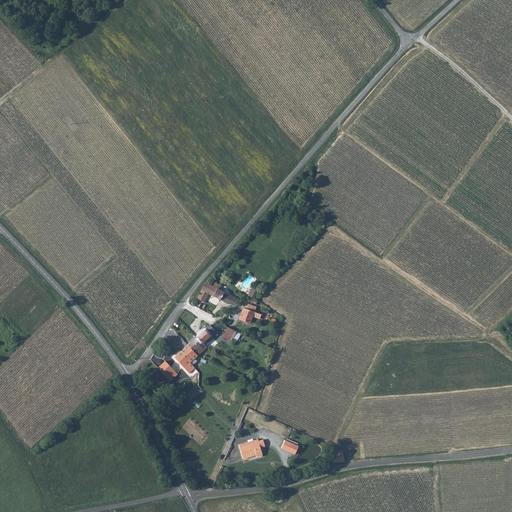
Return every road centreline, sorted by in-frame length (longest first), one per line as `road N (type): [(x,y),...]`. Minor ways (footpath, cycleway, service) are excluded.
road 1 (unclassified): [(125,375),(204,271),(412,38)]
road 2 (unclassified): [(184,493),(511,449)]
road 3 (tertiary): [(0,228),(125,375)]
road 4 (tertiary): [(125,375),(184,493)]
road 5 (track): [(511,118),(412,38)]
